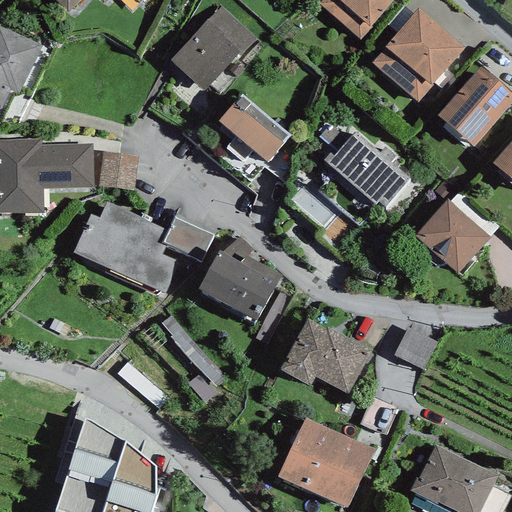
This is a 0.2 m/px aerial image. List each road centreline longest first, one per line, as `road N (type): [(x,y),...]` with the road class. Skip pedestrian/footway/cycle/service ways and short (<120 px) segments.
road 1 (residential): [(511,311),(408,313),(345,297),(159,175)]
road 2 (residential): [(0,358),(78,380),(128,407),(239,511)]
